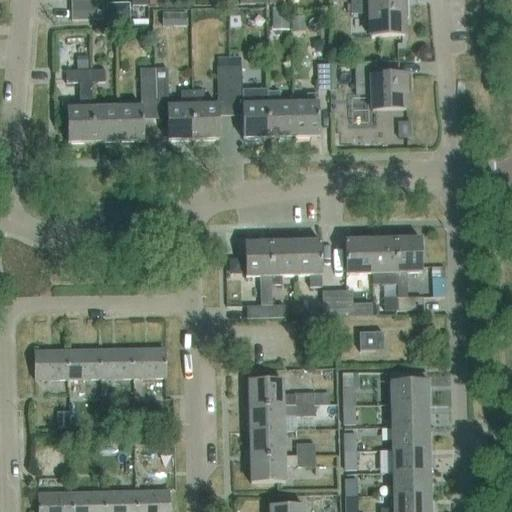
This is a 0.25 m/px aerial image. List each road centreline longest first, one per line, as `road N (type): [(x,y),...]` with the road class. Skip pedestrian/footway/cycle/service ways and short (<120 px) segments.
road 1 (residential): [(12,511),(12,313),(29,304),(192,304)]
road 2 (residential): [(461,511),(453,177)]
road 3 (residential): [(453,177),(329,181),(189,206)]
road 4 (residential): [(9,216),(5,189),(26,0)]
road 5 (residential): [(198,511),(192,304)]
road 6 (residential): [(189,206),(56,238),(25,233),(9,216)]
road 7 (residential): [(453,177),(436,0)]
